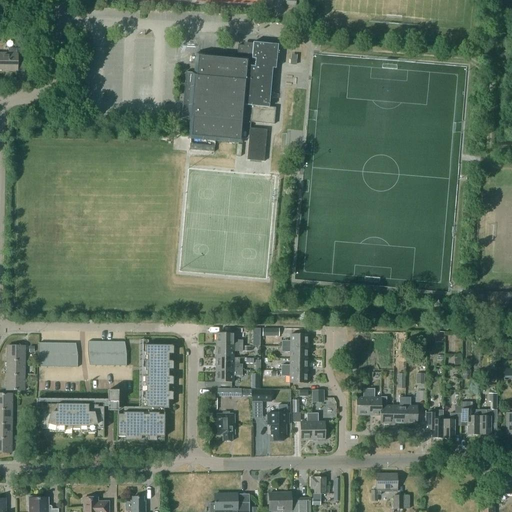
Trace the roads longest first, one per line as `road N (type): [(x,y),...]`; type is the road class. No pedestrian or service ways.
road 1 (residential): [(192,454),(192,328),(0,329)]
road 2 (unclassified): [(275,105),(283,30),(53,15)]
road 3 (residential): [(0,307),(3,102)]
road 4 (residential): [(192,454),(168,466),(0,468)]
road 5 (residential): [(511,461),(347,464)]
road 6 (residential): [(341,464),(214,465),(192,454)]
road 7 (residential): [(341,464),(326,318)]
